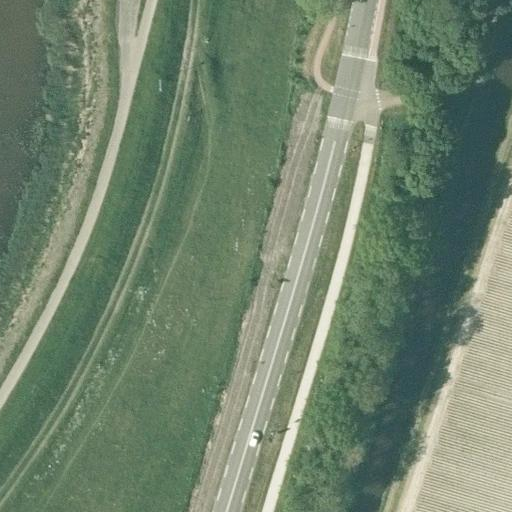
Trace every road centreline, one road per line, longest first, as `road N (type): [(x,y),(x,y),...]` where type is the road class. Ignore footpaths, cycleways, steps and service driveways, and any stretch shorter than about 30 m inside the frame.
road 1 (track): [(331,511),(475,45)]
road 2 (secondary): [(224,511),(345,93)]
road 3 (unclassified): [(0,397),(93,207),(130,73)]
